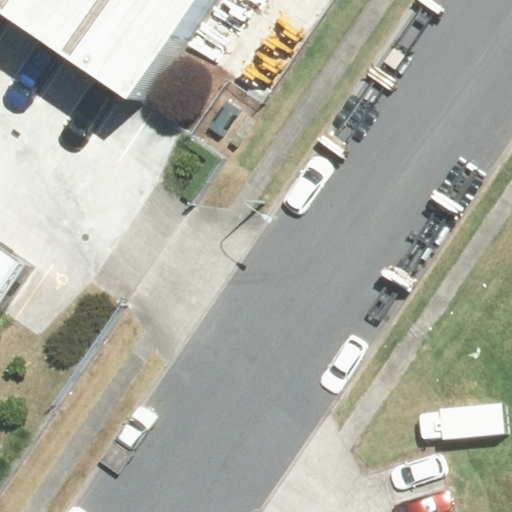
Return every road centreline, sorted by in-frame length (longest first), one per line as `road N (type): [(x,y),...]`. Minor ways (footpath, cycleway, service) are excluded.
road 1 (unclassified): [(175,511),(506,0)]
road 2 (unknown): [(302,315),(346,511)]
